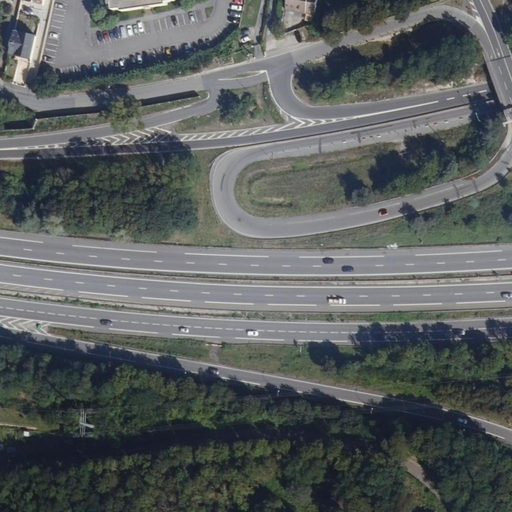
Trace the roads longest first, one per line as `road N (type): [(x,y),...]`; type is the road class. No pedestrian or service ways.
road 1 (secondary): [(511,149),(486,181),(450,197),(374,220),(289,232),(238,224),(228,214),(223,182),(233,159),(246,153),(511,98)]
road 2 (trunk): [(0,332),(408,406),(511,436)]
road 3 (trunk): [(0,308),(314,332),(511,322)]
road 4 (trunk): [(0,274),(322,299),(511,292)]
road 5 (trunk): [(511,259),(185,263),(0,245)]
road 6 (trunk): [(494,89),(316,129),(0,157)]
road 7 (unclassified): [(456,511),(420,467),(378,444),(273,423),(0,467)]
road 8 (trunk): [(211,80),(214,97),(205,109),(0,141)]
road 9 (secondary): [(494,89),(325,117),(291,106),(279,76)]
road 10 (secondary): [(280,65),(439,15),(462,19),(501,48)]
road 11 (tertiary): [(0,94),(79,103),(211,80)]
